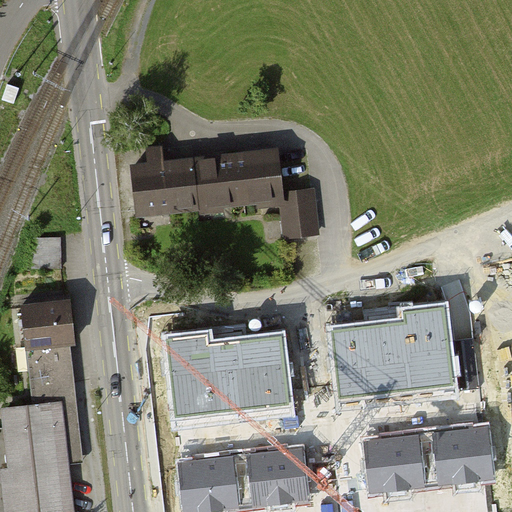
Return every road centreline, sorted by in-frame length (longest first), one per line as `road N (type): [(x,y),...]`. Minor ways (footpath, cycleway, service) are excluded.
road 1 (secondary): [(108,280),(77,0)]
road 2 (residential): [(108,280),(231,303),(357,281)]
road 3 (secondary): [(134,511),(108,280)]
road 4 (track): [(357,281),(511,215)]
road 5 (track): [(89,99),(129,84),(151,0)]
